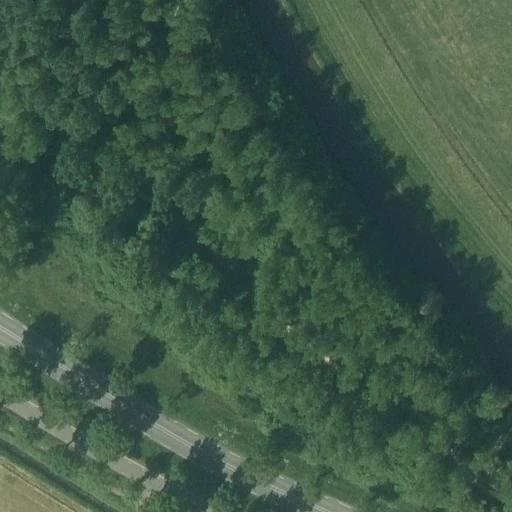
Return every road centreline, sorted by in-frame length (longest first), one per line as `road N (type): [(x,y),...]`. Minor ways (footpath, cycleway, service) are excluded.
road 1 (primary): [(316,511),(0,327)]
road 2 (unclassified): [(203,511),(0,391)]
